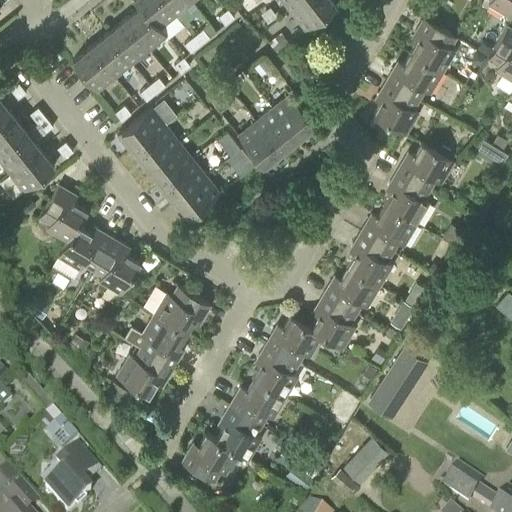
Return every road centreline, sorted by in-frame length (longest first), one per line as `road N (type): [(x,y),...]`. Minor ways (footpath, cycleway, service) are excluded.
road 1 (residential): [(385,3),(338,85),(357,148),(292,270),(255,288)]
road 2 (residential): [(255,288),(155,221),(26,70)]
road 3 (residential): [(255,288),(177,421)]
